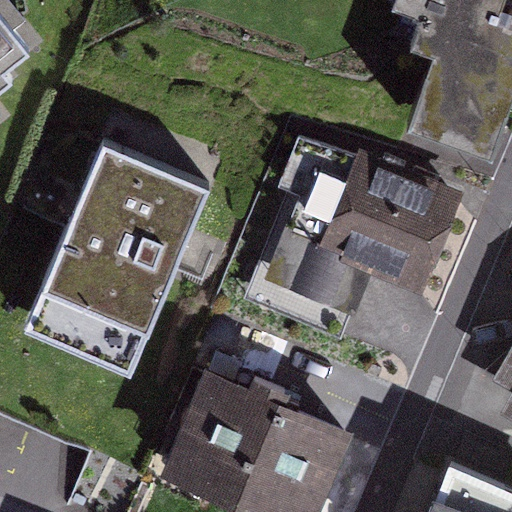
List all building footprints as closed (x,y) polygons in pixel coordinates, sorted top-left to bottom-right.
[(501,0),(420,0),(416,12),(443,22),(414,103),(417,104),(412,118),(488,145),(492,133),(495,134),(511,86),(511,4),(510,4),(505,16),(497,13),(501,0)] [(4,16),(0,11),(0,85),(12,76),(4,66),(28,47),(4,16)] [(420,278),(454,194),(358,154),(299,135),(280,179),(305,189),(289,224),(310,232),(289,284),(328,300),(331,294),(351,302),(370,257),(420,278)] [(210,182),(104,137),(24,322),(131,367),(210,182)] [(511,359),(485,415),(511,428),(511,359)] [(251,391),(209,373),(172,459),(213,476),(208,488),(258,510),(263,498),(296,511),(307,511),(342,430),(277,402),(283,389),(257,378),(251,391)] [(511,511),(511,487),(452,461),(431,511),(511,511)]
